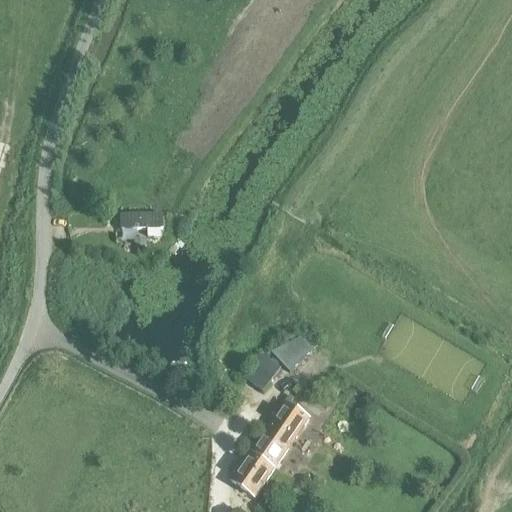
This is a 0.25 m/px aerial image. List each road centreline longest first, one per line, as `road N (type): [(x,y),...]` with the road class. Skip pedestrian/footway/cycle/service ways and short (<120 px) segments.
road 1 (unclassified): [(0,395),(32,323),(54,125),(100,0)]
road 2 (track): [(0,174),(28,0)]
